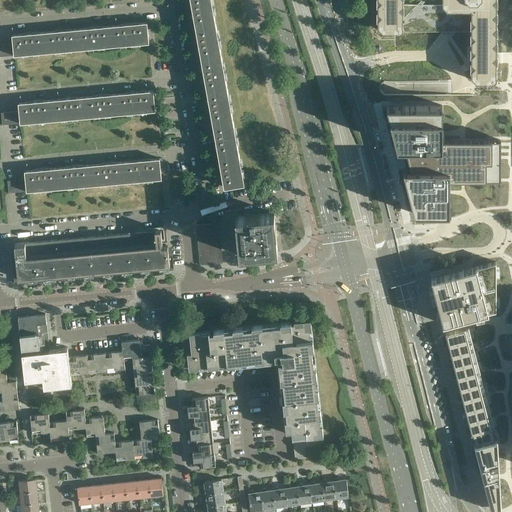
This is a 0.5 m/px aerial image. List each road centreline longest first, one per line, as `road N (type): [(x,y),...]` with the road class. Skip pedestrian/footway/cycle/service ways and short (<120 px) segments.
road 1 (secondary): [(275,0),(343,259)]
road 2 (secondary): [(395,254),(323,0)]
road 3 (residential): [(184,78),(174,7),(0,22)]
road 4 (secondary): [(346,273),(409,511)]
road 5 (secondary): [(449,467),(395,254)]
road 6 (residential): [(0,164),(194,146)]
road 7 (residential): [(0,232),(186,214)]
road 8 (residential): [(0,95),(184,78)]
road 9 (unclassified): [(0,303),(161,289)]
road 10 (residential): [(240,382),(272,378),(281,452),(249,455)]
road 11 (unclassified): [(185,511),(172,388)]
